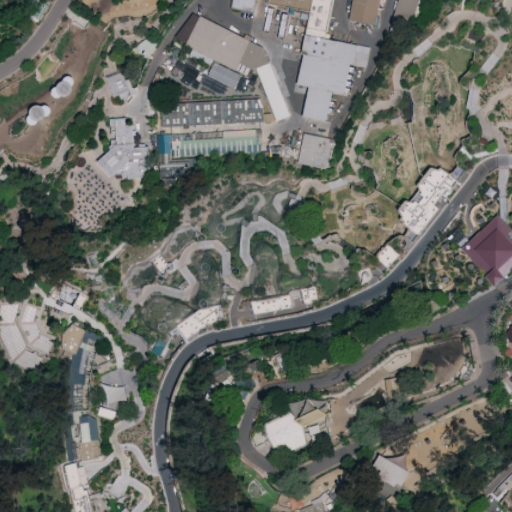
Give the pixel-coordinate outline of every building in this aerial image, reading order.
[(235,0),(234,8),(256,11),(257,0),(235,0)] [(332,0),(325,41),(371,51),(367,71),(350,67),(344,97),(332,95),(326,124),(302,118),(308,88),(297,85),(302,57),(297,57),(306,14),(267,5),(267,0),(332,0)] [(354,0),(380,0),(375,28),(350,23),(354,0)] [(399,0),(394,29),(414,33),(420,0),(399,0)] [(185,47),(200,18),(264,51),(250,81),(185,47)] [(237,87),(242,73),(214,62),(209,76),(237,87)] [(121,74),(109,78),(115,96),(119,95),(121,99),(136,94),(134,88),(131,87),(129,81),(124,82),(121,74)] [(162,102),(163,125),(267,122),(266,107),(261,107),(261,99),(162,102)] [(125,118),(126,125),(133,124),(134,147),(148,146),(150,174),(135,175),(135,177),(129,177),(129,174),(123,174),(123,172),(113,173),(111,175),(97,161),(111,149),(110,144),(112,144),(110,118),(125,118)] [(262,151),(261,129),(218,131),(218,138),(174,140),(174,134),(159,134),(160,149),(153,149),(154,176),(194,174),(193,157),(175,158),(175,155),(262,151)] [(302,162),(332,169),(338,139),(308,132),(302,162)] [(443,206),(440,204),(458,180),(439,165),(402,215),(425,231),(443,206)] [(255,197),(262,184),(275,182),(282,188),(272,196),(265,212),(259,209),(255,197)] [(499,215),(509,226),(511,229),(511,271),(496,287),(461,249),(499,215)] [(101,331),(67,325),(61,357),(71,359),(67,381),(91,385),(101,331)] [(393,399),(407,396),(402,376),(388,379),(393,399)] [(306,429),(334,415),(326,397),(296,412),(295,411),(252,432),(258,444),(271,437),(281,458),(312,442),(306,429)] [(118,410),(101,405),(99,413),(115,419),(118,410)] [(374,467),(380,456),(411,474),(403,488),(397,485),(394,488),(378,478),(382,472),(374,467)] [(81,501),(80,500),(87,498),(76,461),(64,465),(75,503),(81,501)] [(301,507),(302,511),(324,511),(336,507),(330,494),(301,507)]
